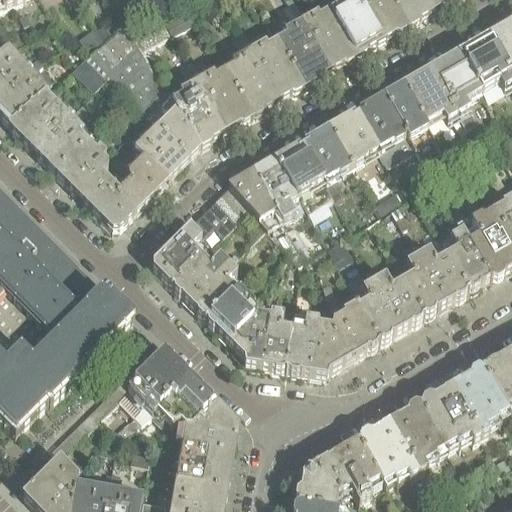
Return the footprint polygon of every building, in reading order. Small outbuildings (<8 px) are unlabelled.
[(34,0),(0,0),(0,16),(2,15),(3,18),(26,8),(25,5),(34,0)] [(74,9),(69,0),(65,2),(70,11),(74,9)] [(79,7),(75,0),(69,0),(74,9),(79,7)] [(407,38),(384,0),(354,0),(335,11),(337,15),(328,20),(343,46),(355,68),(365,62),(366,59),(395,42),(398,43),(407,38)] [(460,7),(456,0),(384,0),(407,38),(417,32),(418,29),(432,21),(447,12),(450,13),(460,7)] [(302,20),(291,3),(286,6),(289,11),(296,23),(302,20)] [(296,23),(289,11),(283,14),(291,26),(296,23)] [(355,68),(343,46),(328,20),(318,26),(317,22),(283,41),(285,45),(276,50),(304,98),(313,92),(314,89),(329,81),(343,72),(346,73),(355,68)] [(29,31),(24,21),(19,23),(24,33),(29,31)] [(142,59),(170,42),(163,29),(154,34),(134,44),(142,59)] [(168,104),(142,59),(134,44),(126,31),(104,49),(95,56),(89,61),(85,65),(145,126),(144,128),(157,140),(187,171),(200,158),(171,110),(168,104)] [(111,41),(103,31),(95,38),(102,48),(111,41)] [(511,33),(460,63),(482,101),(498,92),(502,99),(511,93),(511,33)] [(93,35),(78,46),(89,61),(95,56),(104,49),(102,48),(95,38),(93,35)] [(24,48),(19,37),(2,44),(7,56),(24,48)] [(249,50),(242,38),(236,41),(244,53),(249,50)] [(244,53),(236,41),(231,44),(238,56),(244,53)] [(304,98),(276,50),(267,55),(265,52),(232,71),(233,75),(224,80),(252,128),(261,122),(262,119),(291,102),(295,103),(304,98)] [(49,99),(32,80),(35,77),(36,78),(43,71),(45,68),(40,62),(34,67),(20,53),(11,58),(10,58),(4,61),(0,64),(0,125),(9,135),(44,103),(49,99)] [(469,118),(464,111),(482,101),(460,63),(403,96),(425,134),(442,124),(446,131),(451,128),(461,143),(471,138),(462,123),(469,118)] [(197,80),(190,68),(185,71),(192,83),(197,80)] [(192,83),(185,71),(180,74),(187,86),(192,83)] [(252,128),(224,80),(215,85),(213,82),(180,101),(181,105),(171,110),(200,158),(209,152),(210,149),(225,141),(239,132),(242,133),(252,128)] [(428,138),(425,134),(403,96),(384,107),(406,146),(414,159),(433,148),(428,138)] [(88,134),(80,126),(88,118),(82,111),(67,126),(44,103),(9,135),(9,137),(55,183),(90,149),(81,141),(88,134)] [(393,153),(406,146),(384,107),(329,139),(343,163),(352,177),(363,171),(368,178),(380,171),(383,178),(387,176),(391,173),(387,167),(388,167),(382,158),(392,152),(393,153)] [(352,177),(343,163),(329,139),(276,170),(299,208),(310,201),(309,200),(324,192),(331,203),(341,197),(333,186),(337,184),(338,185),(343,183),(352,177)] [(133,224),(165,192),(187,171),(157,140),(143,155),(129,141),(122,148),(143,167),(127,183),(127,188),(129,189),(118,201),(114,205),(133,224)] [(107,178),(107,172),(102,168),(105,165),(90,149),(55,183),(111,240),(118,240),(133,224),(114,205),(118,201),(102,183),(107,178)] [(299,208),(276,170),(252,183),(275,222),(281,232),(295,224),(305,218),(299,208)] [(275,222),(252,183),(228,198),(248,220),(259,231),(275,222)] [(101,304),(103,301),(0,196),(0,432),(14,447),(47,415),(48,416),(77,388),(76,386),(112,350),(113,351),(133,331),(111,309),(108,312),(101,304)] [(335,211),(327,197),(321,201),(329,214),(335,211)] [(198,250),(201,247),(198,244),(197,243),(208,232),(222,246),(236,232),(248,220),(228,198),(152,273),(152,279),(167,295),(171,296),(170,298),(208,261),(198,250)] [(344,206),(340,199),(332,204),(337,211),(344,206)] [(431,210),(425,199),(413,207),(419,217),(431,210)] [(511,277),(511,209),(511,207),(501,213),(500,210),(486,219),(489,223),(481,228),(480,225),(470,231),(467,227),(467,226),(456,232),(461,240),(489,290),(489,291),(511,277)] [(371,228),(366,219),(358,224),(363,232),(371,228)] [(409,233),(402,222),(395,226),(402,237),(409,233)] [(306,268),(292,246),(287,239),(274,247),(280,254),(279,255),(299,272),(306,268)] [(489,290),(461,240),(449,247),(452,251),(442,257),(468,303),(468,301),(472,301),(477,298),(479,295),(480,295),(489,290)] [(468,303),(442,257),(437,251),(426,257),(427,260),(417,266),(446,315),(454,310),(455,309),(458,309),(463,306),(465,303),(468,303)] [(416,263),(410,253),(405,256),(410,266),(416,263)] [(229,273),(238,264),(233,259),(224,268),(229,273)] [(227,292),(236,283),(219,265),(216,268),(208,261),(170,298),(173,297),(173,301),(178,305),(181,306),(181,307),(195,321),(196,321),(197,324),(201,328),(204,329),(204,332),(237,299),(236,298),(234,300),(227,292)] [(446,315),(417,266),(405,273),(408,277),(397,283),(424,329),(424,326),(428,326),(433,323),(435,320),(436,320),(446,315)] [(376,285),(370,274),(365,277),(367,279),(371,287),(376,285)] [(424,329),(397,283),(386,289),(384,285),(373,291),(401,340),(410,335),(410,334),(414,334),(419,331),(421,328),(424,329)] [(338,317),(331,291),(323,293),(330,320),(338,317)] [(401,340),(373,291),(361,298),(363,302),(352,308),(356,313),(379,354),(380,352),(384,352),(389,349),(391,345),(392,346),(401,340)] [(262,378),(269,326),(255,324),(256,319),(255,319),(252,317),(253,315),(237,299),(204,332),(206,331),(207,335),(211,339),(215,340),(215,341),(244,370),(243,371),(248,376),(262,378)] [(366,361),(366,360),(370,359),(375,357),(377,353),(379,354),(356,313),(342,322),(343,324),(333,330),(332,330),(331,336),(317,334),(309,385),(322,387),(328,384),(327,383),(366,361)] [(309,385),(317,334),(318,329),(315,320),(294,317),(292,339),(286,382),(309,385)] [(286,382),(292,339),(281,337),(282,324),(270,322),(269,326),(262,378),(286,382)] [(215,414),(199,398),(152,350),(151,351),(152,352),(143,361),(141,360),(140,361),(153,374),(128,399),(143,414),(133,424),(134,425),(112,443),(116,447),(141,432),(153,423),(154,425),(158,421),(172,435),(176,440),(183,437),(185,438),(190,439),(215,414)] [(511,361),(483,378),(506,419),(511,414),(511,361)] [(497,428),(508,422),(506,419),(483,378),(420,415),(445,458),(455,453),(456,454),(469,447),(472,453),(488,443),(485,437),(498,430),(497,428)] [(226,501),(231,473),(233,460),(237,440),(235,434),(215,414),(190,439),(185,438),(175,492),(226,501)] [(434,464),(445,458),(420,415),(357,451),(382,495),(393,488),(394,490),(406,483),(409,489),(426,479),(423,473),(436,466),(434,464)] [(382,495),(357,451),(307,480),(302,487),(297,511),(335,511),(336,506),(349,498),(357,511),(359,511),(371,505),(369,502),(382,495)] [(113,464),(115,457),(103,454),(101,457),(100,460),(113,464)] [(147,476),(149,464),(132,461),(130,472),(147,476)] [(511,474),(503,462),(493,468),(500,480),(511,474)] [(69,511),(71,504),(74,505),(76,494),(77,488),(79,486),(59,467),(53,473),(50,470),(45,475),(48,478),(22,504),(29,511),(69,511)] [(499,482),(495,474),(486,479),(491,486),(499,482)] [(141,511),(142,506),(116,501),(120,482),(106,480),(103,499),(76,494),(74,505),(71,504),(69,511),(141,511)] [(430,495),(424,484),(421,486),(427,497),(430,495)] [(223,511),(226,501),(175,492),(171,511),(223,511)]
